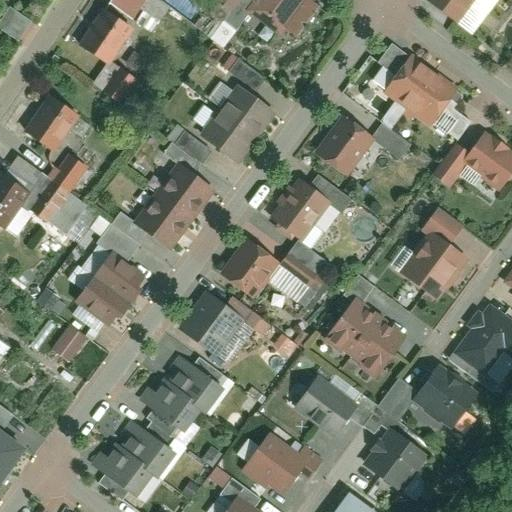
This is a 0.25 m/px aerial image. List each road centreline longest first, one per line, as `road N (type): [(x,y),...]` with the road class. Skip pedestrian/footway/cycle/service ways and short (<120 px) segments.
road 1 (residential): [(43,456),(372,0)]
road 2 (residential): [(511,92),(393,0)]
